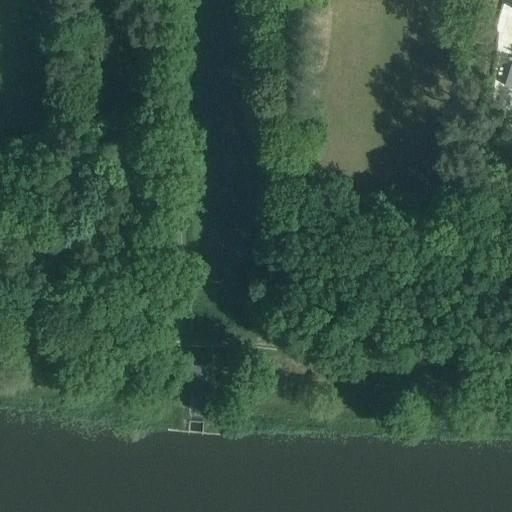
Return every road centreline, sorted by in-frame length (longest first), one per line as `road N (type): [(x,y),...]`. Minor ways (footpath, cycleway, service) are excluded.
road 1 (track): [(183,280),(197,0)]
road 2 (track): [(511,361),(251,338)]
road 3 (track): [(0,322),(180,333)]
